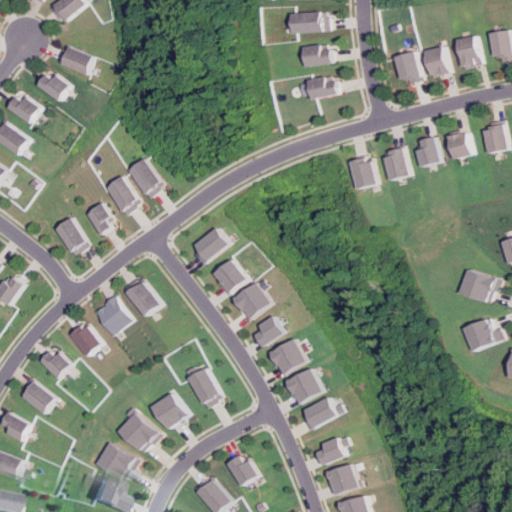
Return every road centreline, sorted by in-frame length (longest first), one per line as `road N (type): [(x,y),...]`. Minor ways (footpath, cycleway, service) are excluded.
road 1 (residential): [(0,375),(74,297),(248,174),(327,139),(511,92)]
road 2 (residential): [(153,238),(274,411),(314,511)]
road 3 (residential): [(155,511),(199,452),(274,411)]
road 4 (residential): [(385,123),(365,0)]
